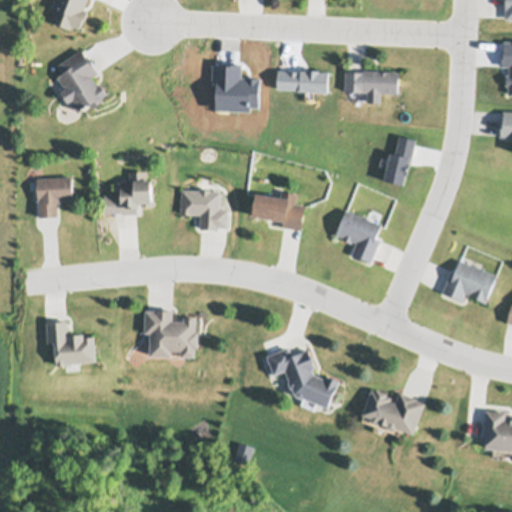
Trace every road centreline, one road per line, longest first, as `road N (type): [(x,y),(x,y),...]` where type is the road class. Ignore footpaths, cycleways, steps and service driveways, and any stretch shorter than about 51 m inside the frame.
road 1 (residential): [(511,367),(261,277),(167,267),(15,284)]
road 2 (residential): [(465,0),(455,143),(388,325)]
road 3 (residential): [(464,33),(153,20)]
